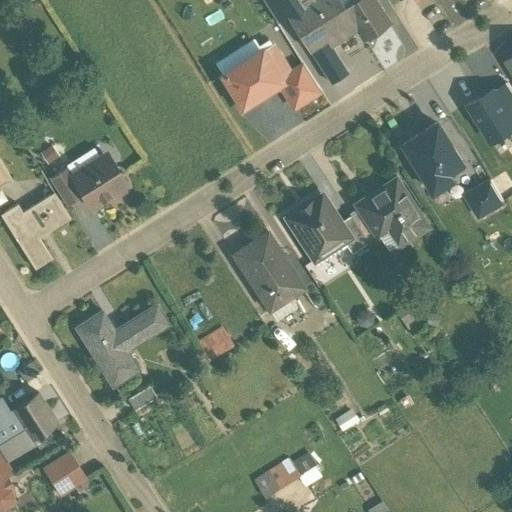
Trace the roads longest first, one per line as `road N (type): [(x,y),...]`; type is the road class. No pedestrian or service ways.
road 1 (residential): [(34,338),(511,31)]
road 2 (residential): [(147,511),(34,338)]
